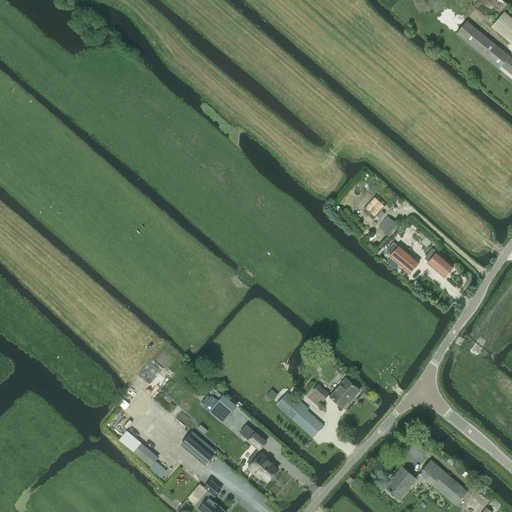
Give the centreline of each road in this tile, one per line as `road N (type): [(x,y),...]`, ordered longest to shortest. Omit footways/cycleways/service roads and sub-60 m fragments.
road 1 (tertiary): [(419,391),(511,246)]
road 2 (unclassified): [(307,511),(419,391)]
road 3 (tertiary): [(511,469),(419,391)]
